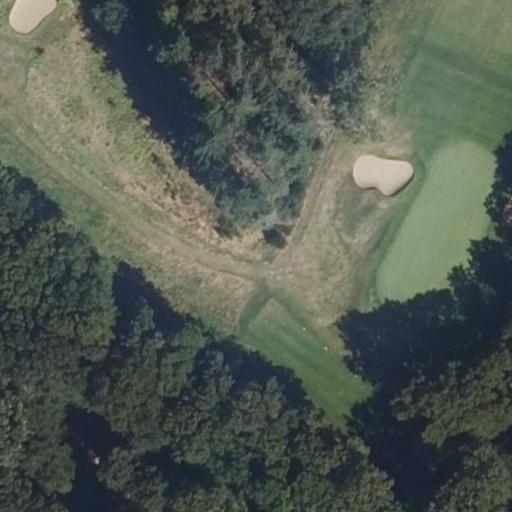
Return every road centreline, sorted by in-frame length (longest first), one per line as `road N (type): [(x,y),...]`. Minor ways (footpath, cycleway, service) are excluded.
road 1 (track): [(0,374),(298,511)]
road 2 (unknown): [(337,511),(511,399)]
road 3 (track): [(0,378),(136,511)]
